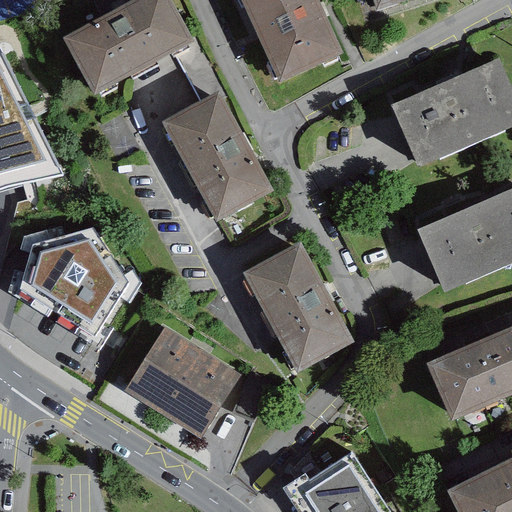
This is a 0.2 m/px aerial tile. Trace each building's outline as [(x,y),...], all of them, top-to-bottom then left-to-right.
[(0,0),(0,9),(28,0),(0,0)] [(201,38),(180,0),(127,0),(68,31),(100,91),(201,38)] [(349,53),(324,0),(246,0),(285,83),(349,53)] [(379,0),(383,10),(417,0),(379,0)] [(30,52),(0,61),(0,205),(72,183),(30,52)] [(511,131),(511,73),(505,57),(398,103),(426,168),(511,131)] [(278,193),(223,91),(166,122),(222,223),(278,193)] [(511,268),(511,190),(423,229),(451,294),(511,268)] [(32,240),(15,294),(100,356),(137,289),(96,231),(32,240)] [(358,343),(302,241),(246,272),(302,373),(358,343)] [(243,376),(166,327),(126,389),(203,438),(243,376)] [(511,334),(434,368),(456,419),(511,395),(511,334)] [(403,511),(361,446),(292,489),(306,511),(403,511)] [(511,511),(511,466),(456,494),(464,511),(511,511)]
